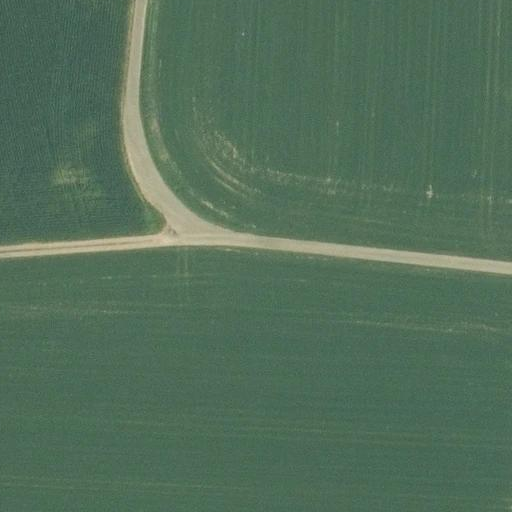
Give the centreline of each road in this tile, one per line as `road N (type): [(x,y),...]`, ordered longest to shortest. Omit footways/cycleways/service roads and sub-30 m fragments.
road 1 (unclassified): [(511,273),(214,236),(162,189),(144,155),(132,76),(139,0)]
road 2 (track): [(214,236),(0,254)]
